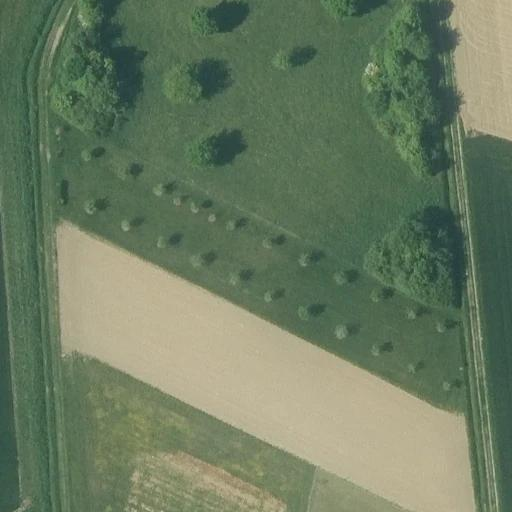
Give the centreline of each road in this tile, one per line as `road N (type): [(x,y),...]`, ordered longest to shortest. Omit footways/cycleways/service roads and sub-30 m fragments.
road 1 (track): [(85,0),(50,78),(69,511)]
road 2 (track): [(445,0),(494,511)]
